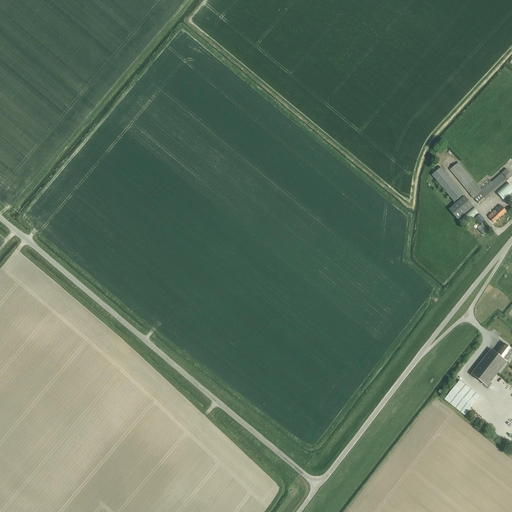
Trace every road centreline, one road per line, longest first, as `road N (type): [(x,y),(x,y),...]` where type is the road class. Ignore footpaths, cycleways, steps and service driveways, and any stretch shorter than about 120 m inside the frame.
road 1 (unclassified): [(318,486),(0,218)]
road 2 (unclassified): [(318,486),(511,240)]
